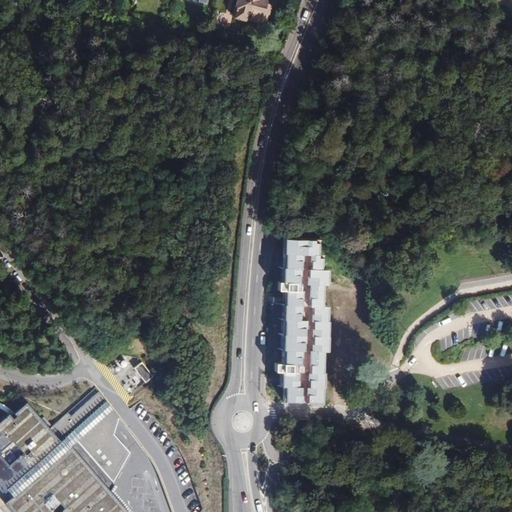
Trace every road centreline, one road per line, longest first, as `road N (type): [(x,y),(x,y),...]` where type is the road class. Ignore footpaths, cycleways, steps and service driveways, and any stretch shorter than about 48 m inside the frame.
road 1 (secondary): [(251,406),(257,254),(272,148),(328,0)]
road 2 (secondary): [(311,0),(254,173),(233,405)]
